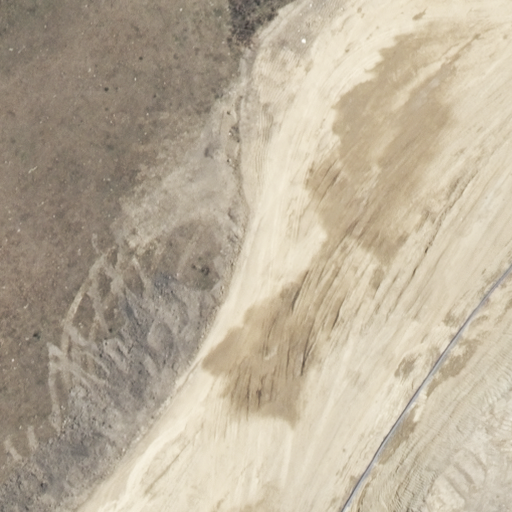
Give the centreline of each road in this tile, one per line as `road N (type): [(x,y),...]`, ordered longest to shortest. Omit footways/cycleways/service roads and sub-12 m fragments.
road 1 (unknown): [(353,0),(205,345),(70,511)]
road 2 (unknown): [(205,345),(0,198)]
